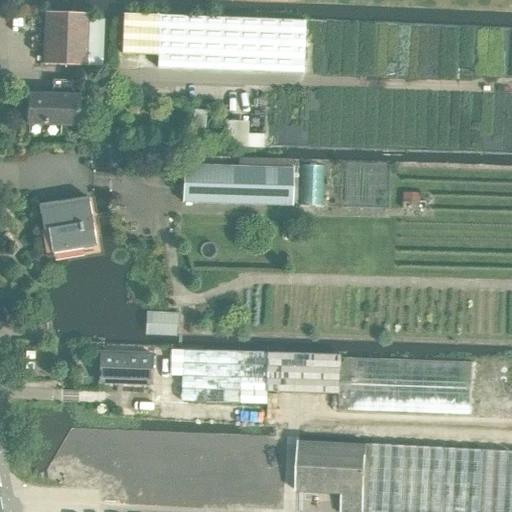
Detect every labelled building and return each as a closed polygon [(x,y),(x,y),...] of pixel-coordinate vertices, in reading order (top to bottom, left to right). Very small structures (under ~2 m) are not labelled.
[(85,66),(86,58),(102,59),(103,19),(87,19),(87,14),(44,13),(43,64),(85,66)] [(121,54),(157,56),(159,16),(123,14),(121,54)] [(304,21),(159,16),(157,56),(157,68),(302,74),(304,21)] [(51,95),(27,94),(26,124),(77,126),(78,82),(52,81),(51,95)] [(203,141),(205,110),(193,109),(191,128),(179,127),(178,140),(203,141)] [(226,146),(263,147),(263,134),(247,133),(247,121),(227,121),(226,146)] [(80,144),(92,144),(93,131),(80,131),(80,144)] [(184,165),(183,203),(292,206),(293,168),(184,165)] [(403,193),(403,202),(419,202),(420,193),(403,193)] [(87,199),(37,207),(44,256),(94,247),(87,199)] [(171,375),(182,375),(183,351),(172,350),(171,375)] [(269,353),(183,351),(182,375),(182,402),(267,405),(268,391),(269,353)] [(101,354),(100,385),(150,387),(151,356),(101,354)] [(325,359),(316,511),(511,511),(511,448),(504,448),(508,368),(325,359)]
